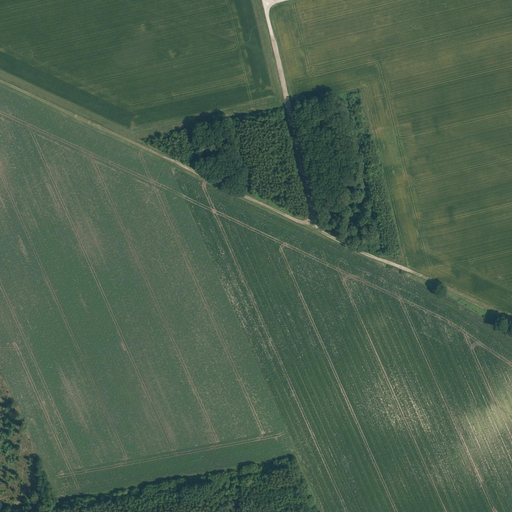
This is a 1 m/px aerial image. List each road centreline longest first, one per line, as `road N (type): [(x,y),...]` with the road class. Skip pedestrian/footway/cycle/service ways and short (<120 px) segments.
road 1 (track): [(0,82),(316,228)]
road 2 (track): [(316,228),(511,318)]
road 3 (track): [(271,35),(316,228)]
